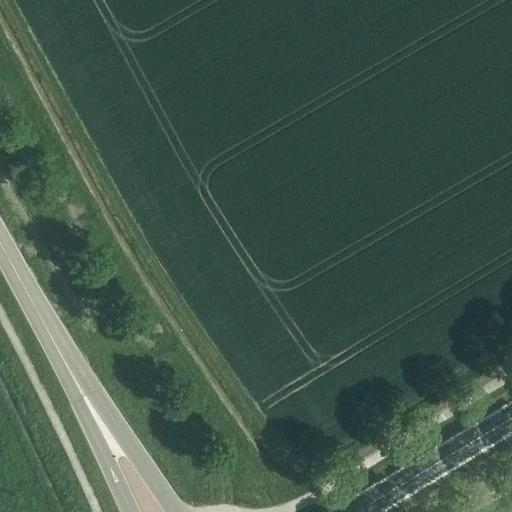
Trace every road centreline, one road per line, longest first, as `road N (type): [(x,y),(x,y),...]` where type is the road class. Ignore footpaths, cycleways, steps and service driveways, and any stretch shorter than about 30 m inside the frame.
road 1 (tertiary): [(0,241),(97,421)]
road 2 (secondary): [(356,511),(511,418)]
road 3 (tertiary): [(175,511),(133,449),(97,421)]
